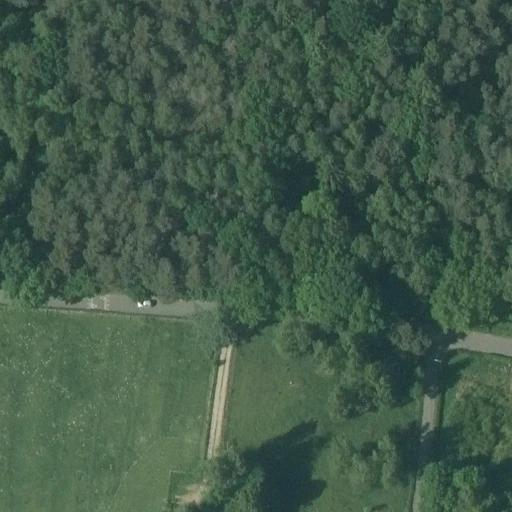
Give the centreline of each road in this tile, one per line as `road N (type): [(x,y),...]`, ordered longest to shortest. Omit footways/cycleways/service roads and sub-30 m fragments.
road 1 (unclassified): [(0,287),(227,305),(439,337)]
road 2 (track): [(207,511),(227,305)]
road 3 (residential): [(439,337),(420,511)]
